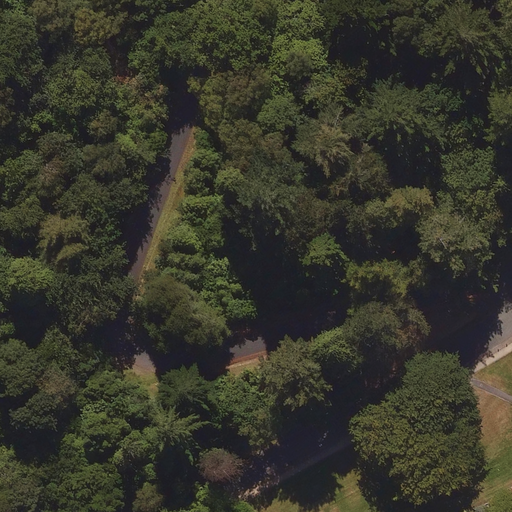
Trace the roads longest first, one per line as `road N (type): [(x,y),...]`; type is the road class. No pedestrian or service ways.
road 1 (unclassified): [(227,0),(222,33),(124,282),(122,347),(154,371),(187,377),(226,370),(377,311),(422,326),(458,353)]
road 2 (tertiary): [(458,353),(188,511)]
